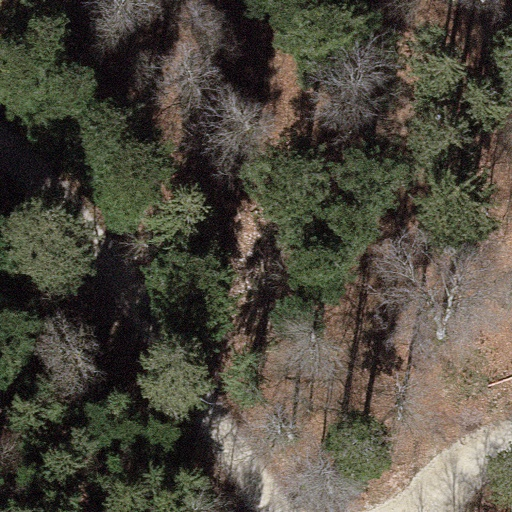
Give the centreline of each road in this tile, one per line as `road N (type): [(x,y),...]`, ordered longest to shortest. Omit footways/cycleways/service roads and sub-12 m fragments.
road 1 (track): [(425,511),(429,358),(392,184),(373,0)]
road 2 (track): [(269,511),(100,254),(0,145)]
